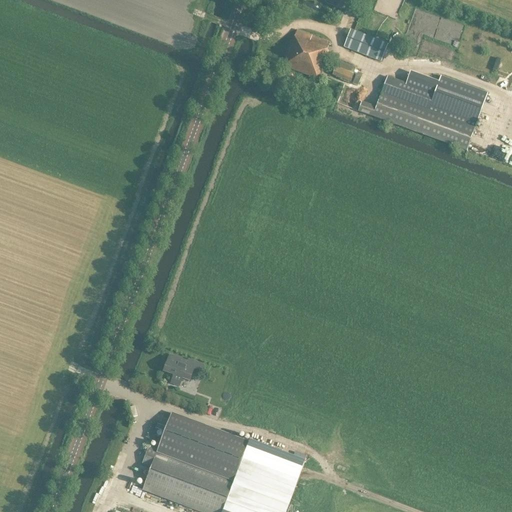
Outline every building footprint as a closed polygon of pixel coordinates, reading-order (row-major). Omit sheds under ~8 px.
[(341,0),(335,0),(334,6),(343,9),(346,2),(341,0)] [(364,19),(374,22),(377,14),(367,10),(364,19)] [(475,37),(481,36),(479,29),(473,30),(475,37)] [(327,57),(325,56),(331,43),(298,30),(284,67),(318,79),(327,57)] [(389,45),(354,31),(351,30),(345,48),(382,63),(389,45)] [(447,60),(459,64),(461,60),(449,55),(447,60)] [(352,82),(357,69),(338,62),(333,75),(352,82)] [(435,95),(440,81),(412,71),(406,84),(435,95)] [(476,128),(489,94),(442,77),(440,81),(435,95),(430,111),(476,128)] [(388,78),(377,108),(362,102),(359,113),(467,152),(476,128),(430,111),(435,95),(406,84),(388,78)] [(165,372),(175,376),(172,383),(181,387),(184,379),(190,381),(193,374),(200,377),(205,366),(190,360),(189,362),(171,355),(165,372)] [(143,464),(153,467),(144,491),(200,511),(286,511),(305,463),(173,413),(159,451),(150,447),(143,464)] [(120,499),(128,488),(119,482),(111,493),(120,499)] [(131,504),(157,511),(162,511),(165,502),(135,493),(131,504)]
